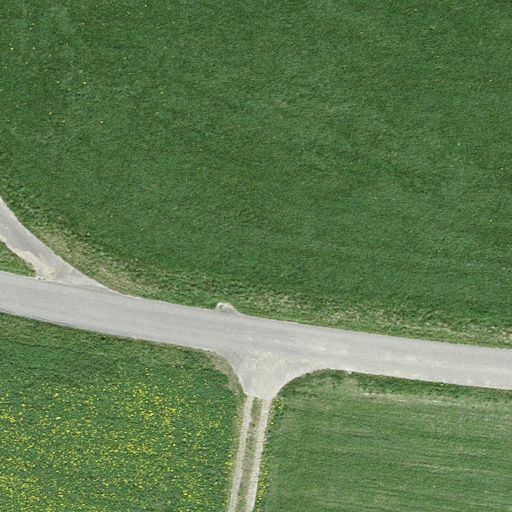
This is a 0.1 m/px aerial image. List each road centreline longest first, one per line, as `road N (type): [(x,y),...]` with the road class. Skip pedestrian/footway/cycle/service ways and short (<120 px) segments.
road 1 (unclassified): [(0,291),(269,344),(511,368)]
road 2 (track): [(269,344),(243,511)]
road 3 (track): [(0,217),(108,317)]
